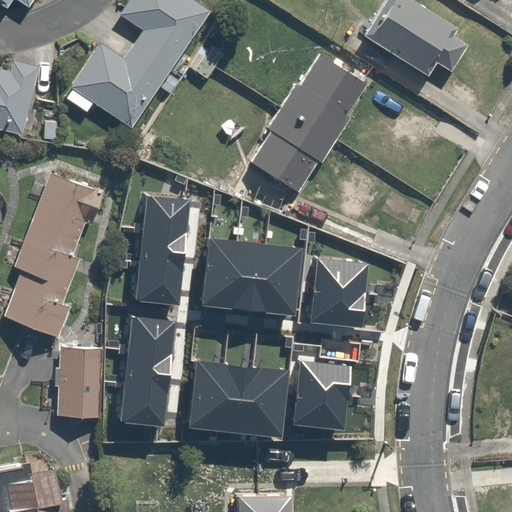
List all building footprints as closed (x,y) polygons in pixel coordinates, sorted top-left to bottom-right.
[(0,0),(0,7),(4,10),(9,0),(11,0),(27,10),(32,0),(0,0)] [(127,129),(156,86),(166,92),(175,80),(168,75),(198,31),(195,29),(208,9),(194,0),(113,0),(106,12),(133,30),(118,51),(94,35),(62,82),(65,84),(58,95),(81,111),(87,102),(127,129)] [(443,75),(462,43),(448,35),(456,22),(417,0),(376,0),(358,31),(423,73),(428,65),(443,75)] [(224,48),(199,32),(180,65),(205,80),(224,48)] [(364,78),(309,44),(238,159),(293,194),(364,78)] [(34,62),(7,55),(3,69),(0,68),(0,131),(14,135),(34,62)] [(160,140),(141,128),(125,154),(144,165),(160,140)] [(102,189),(48,171),(12,265),(19,268),(2,314),(55,335),(67,305),(61,302),(78,257),(71,254),(83,221),(89,223),(102,189)] [(139,201),(118,198),(115,221),(137,224),(139,201)] [(182,289),(184,289),(289,313),(297,279),(307,281),(316,242),(288,236),(291,223),(223,207),(210,267),(188,262),(182,289)] [(102,296),(139,304),(135,325),(155,329),(157,321),(172,325),(174,316),(181,286),(152,279),(162,233),(118,223),(102,296)] [(319,249),(315,266),(342,272),(346,255),(319,249)] [(98,416),(100,345),(58,344),(57,366),(53,366),(53,384),(56,384),(55,414),(98,416)] [(283,355),(224,354),(223,409),(267,410),(267,432),(308,433),(309,404),(282,403),(283,355)] [(215,411),(150,408),(150,399),(128,398),(128,407),(126,436),(214,440),(215,411)] [(0,511),(73,511),(69,494),(65,495),(65,493),(67,493),(66,487),(59,488),(60,490),(57,490),(52,466),(28,471),(26,461),(19,461),(20,465),(0,468),(0,511)] [(279,511),(280,490),(227,488),(226,511),(279,511)]
